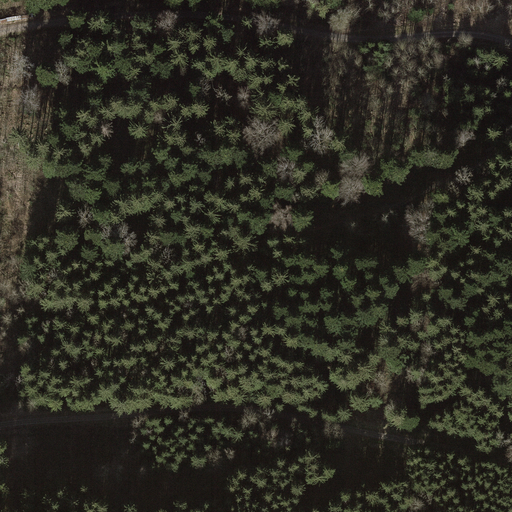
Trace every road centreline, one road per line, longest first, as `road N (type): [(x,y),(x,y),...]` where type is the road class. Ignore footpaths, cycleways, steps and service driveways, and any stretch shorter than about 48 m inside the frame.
road 1 (track): [(0,374),(182,287),(451,182),(511,142)]
road 2 (track): [(511,464),(278,415),(173,411),(0,427)]
road 3 (track): [(0,33),(76,19),(200,14),(329,41),(474,35),(511,44)]
